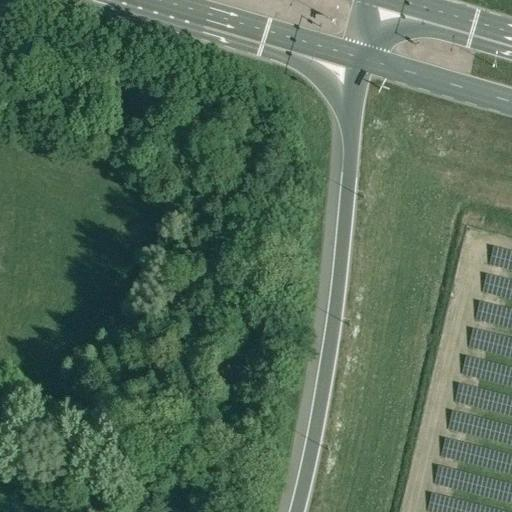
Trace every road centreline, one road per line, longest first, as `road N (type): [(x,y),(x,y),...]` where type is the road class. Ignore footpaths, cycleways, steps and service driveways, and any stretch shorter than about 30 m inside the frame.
road 1 (motorway): [(359,60),(327,353),(295,511)]
road 2 (primary): [(154,0),(359,60)]
road 3 (primary): [(359,60),(511,104)]
road 4 (primary): [(511,34),(393,0)]
